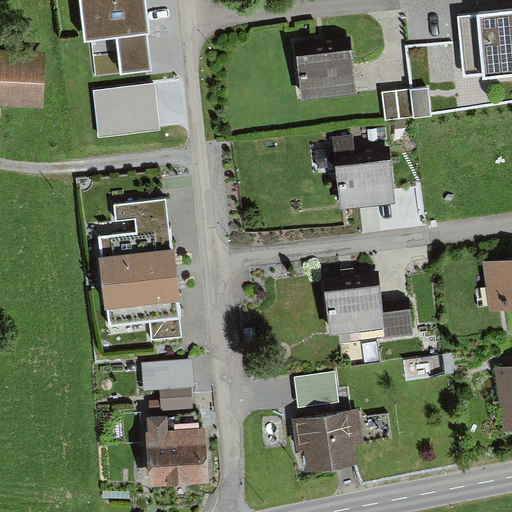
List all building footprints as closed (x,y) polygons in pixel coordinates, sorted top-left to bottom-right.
[(80,0),(85,36),(116,32),(121,70),(152,66),(147,28),(150,28),(146,0),(80,0)] [(511,70),(511,12),(459,18),(464,75),(511,70)] [(351,43),(298,48),(303,95),(356,90),(351,43)] [(45,50),(0,48),(0,101),(43,103),(45,50)] [(383,87),(387,116),(434,110),(430,81),(383,87)] [(356,129),(333,132),(336,150),(358,147),(356,129)] [(390,151),(336,157),(341,205),(396,199),(390,151)] [(511,250),(479,255),(484,297),(511,293),(511,250)] [(171,251),(101,258),(106,301),(175,294),(171,251)] [(372,269),(321,276),(329,332),(407,321),(403,291),(376,295),(372,269)] [(142,359),(144,386),(195,383),(193,356),(142,359)] [(511,364),(497,367),(504,422),(511,420),(511,364)] [(295,374),(299,404),(339,399),(335,369),(295,374)] [(193,405),(191,385),(160,387),(161,407),(193,405)] [(359,406),(293,415),(297,446),(305,445),(307,464),(359,457),(356,438),(363,437),(359,406)] [(197,411),(145,414),(148,472),(200,469),(197,411)]
